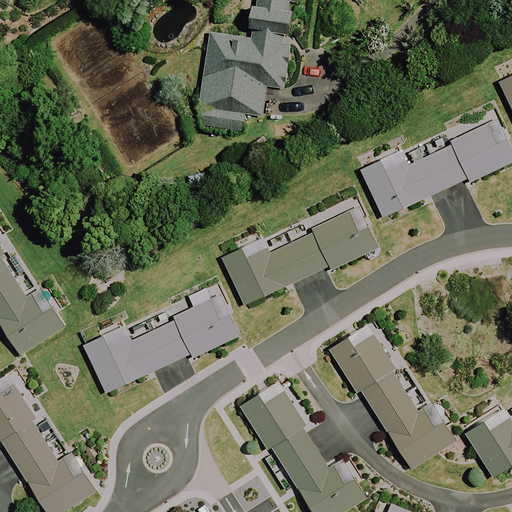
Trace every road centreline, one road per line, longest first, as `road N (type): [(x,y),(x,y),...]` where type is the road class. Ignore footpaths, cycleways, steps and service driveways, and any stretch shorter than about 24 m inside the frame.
road 1 (residential): [(511,496),(469,504),(394,477),(369,458),(288,345)]
road 2 (residential): [(288,345),(434,257),(511,239)]
road 3 (residential): [(185,433),(193,409),(288,345)]
